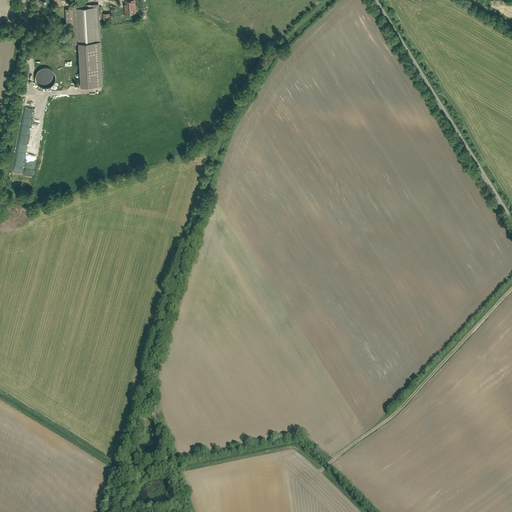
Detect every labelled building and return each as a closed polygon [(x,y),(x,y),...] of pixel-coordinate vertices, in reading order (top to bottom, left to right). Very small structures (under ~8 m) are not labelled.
[(136,0),(125,0),(125,13),(136,12),(136,0)] [(89,7),(68,9),(70,44),(79,43),(101,42),(99,3),(89,4),(89,7)] [(79,43),(82,86),(104,85),(101,42),(79,43)] [(47,80),(36,80),(37,85),(51,84),(51,79),(52,79),(52,69),(37,69),(37,74),(39,74),(39,77),(42,77),(42,76),(47,76),(47,80)] [(15,173),(33,176),(35,159),(34,162),(32,161),(32,160),(26,159),(31,130),(22,129),(15,173)]
